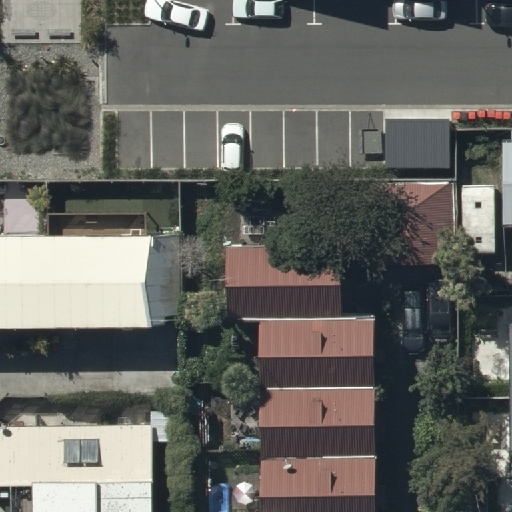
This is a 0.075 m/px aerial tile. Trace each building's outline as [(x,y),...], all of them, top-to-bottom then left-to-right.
[(511,146),(503,147),(503,233),(511,233),(511,146)] [(451,269),(451,192),(374,192),(374,269),(451,269)] [(185,239),(0,241),(0,334),(186,332),(185,239)] [(344,252),(232,253),(233,325),(266,325),(267,511),(383,511),(382,327),(345,327),(344,252)] [(160,511),(160,426),(0,427),(0,499),(36,499),(36,511),(160,511)]
